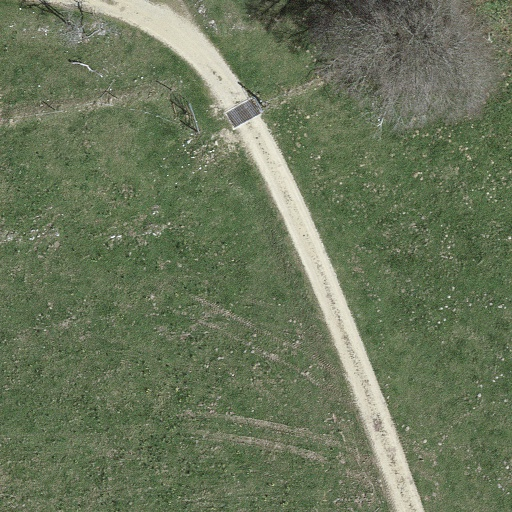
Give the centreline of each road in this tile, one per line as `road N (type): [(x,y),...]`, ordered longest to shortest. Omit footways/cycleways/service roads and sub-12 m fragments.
road 1 (track): [(184,47),(226,85),(352,354),(406,511)]
road 2 (track): [(50,0),(122,13),(184,47)]
